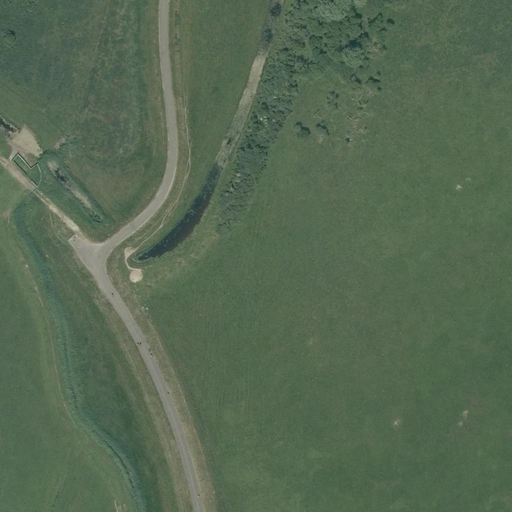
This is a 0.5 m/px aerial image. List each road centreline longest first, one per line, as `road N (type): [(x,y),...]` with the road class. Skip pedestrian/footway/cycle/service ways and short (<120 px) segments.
road 1 (unclassified): [(198,511),(149,362),(88,258),(146,215),(168,178),(164,0)]
road 2 (track): [(0,159),(88,258)]
